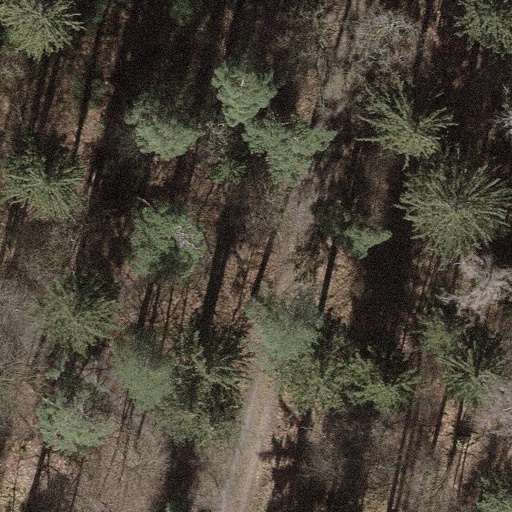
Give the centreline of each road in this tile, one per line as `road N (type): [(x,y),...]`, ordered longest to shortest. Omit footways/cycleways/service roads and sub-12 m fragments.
road 1 (track): [(383,0),(337,191),(240,511)]
road 2 (track): [(38,313),(151,279),(337,191)]
road 3 (track): [(38,313),(127,360),(240,510)]
